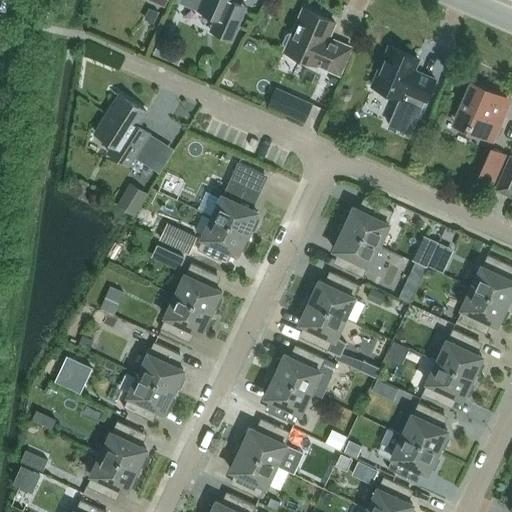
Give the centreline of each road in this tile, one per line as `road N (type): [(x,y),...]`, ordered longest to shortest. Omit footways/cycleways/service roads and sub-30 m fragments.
road 1 (residential): [(163,511),(328,157)]
road 2 (residential): [(328,157),(130,67)]
road 3 (residential): [(511,237),(328,157)]
